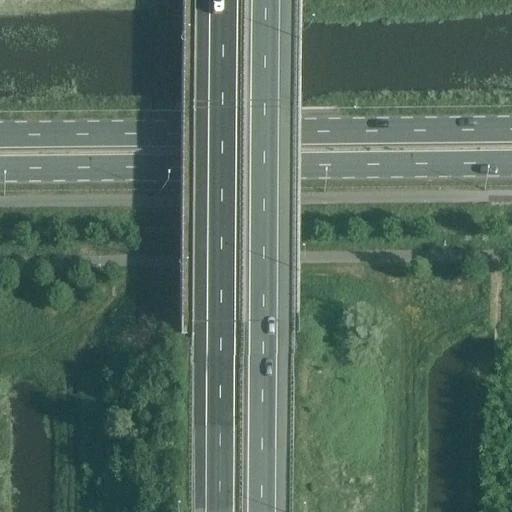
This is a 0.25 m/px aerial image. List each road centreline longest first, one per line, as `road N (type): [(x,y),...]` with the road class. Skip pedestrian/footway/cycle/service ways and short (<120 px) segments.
road 1 (motorway): [(260,511),(268,0)]
road 2 (motorway): [(226,0),(219,511)]
road 3 (primary): [(511,129),(0,135)]
road 4 (primary): [(0,169),(511,163)]
road 5 (track): [(387,511),(375,261)]
road 6 (track): [(76,511),(77,261)]
